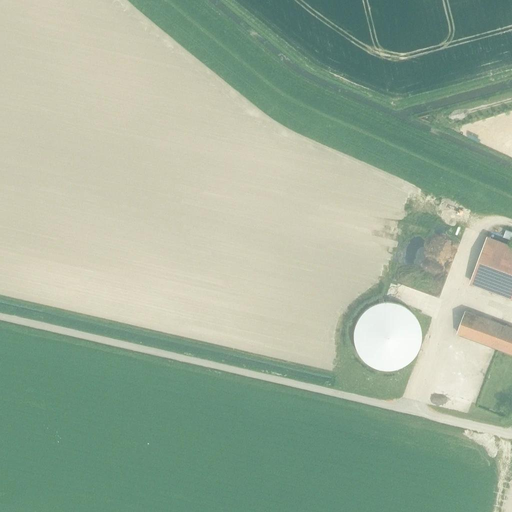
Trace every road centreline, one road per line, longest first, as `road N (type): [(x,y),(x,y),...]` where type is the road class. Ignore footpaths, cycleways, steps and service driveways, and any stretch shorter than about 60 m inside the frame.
road 1 (unclassified): [(511,434),(0,316)]
road 2 (track): [(204,0),(307,82),(511,173)]
